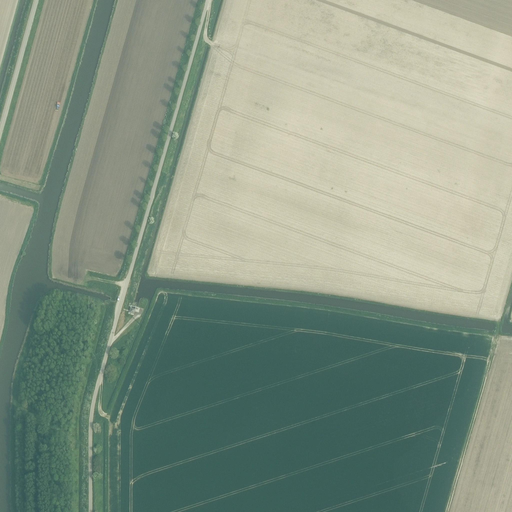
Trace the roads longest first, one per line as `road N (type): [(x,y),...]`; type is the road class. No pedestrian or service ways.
road 1 (unclassified): [(89,511),(90,414),(208,0)]
road 2 (track): [(445,511),(494,340)]
road 3 (unclassified): [(0,131),(36,0)]
